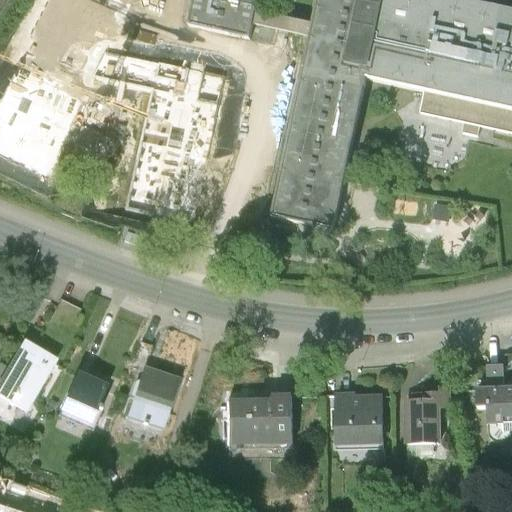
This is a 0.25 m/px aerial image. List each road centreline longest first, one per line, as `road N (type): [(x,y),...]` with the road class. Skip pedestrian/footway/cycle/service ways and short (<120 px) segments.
road 1 (residential): [(0,226),(124,275),(270,316),(381,320),(511,300)]
road 2 (unknown): [(190,297),(202,245),(221,222),(267,103),(282,32)]
